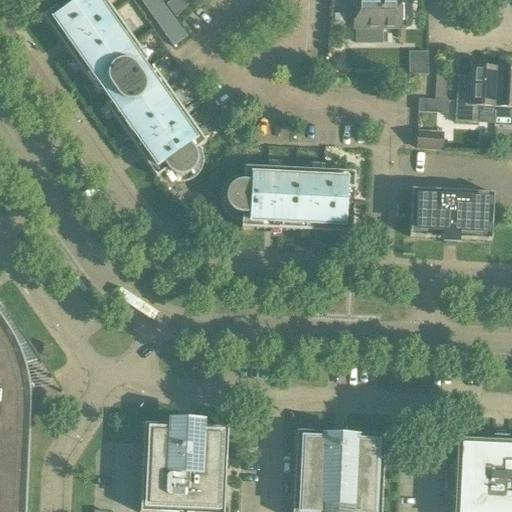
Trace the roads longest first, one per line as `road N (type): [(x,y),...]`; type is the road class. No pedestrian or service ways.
road 1 (residential): [(375,274),(221,269),(182,255),(135,219),(73,129),(22,165)]
road 2 (residential): [(511,404),(166,388),(118,374)]
road 3 (tertiary): [(425,339),(212,330),(160,318)]
road 4 (tertiary): [(160,318),(88,260),(22,165)]
road 5 (residential): [(118,374),(82,350),(0,236)]
road 6 (residential): [(50,511),(58,452),(101,384),(118,374)]
road 7 (residential): [(375,274),(380,143)]
